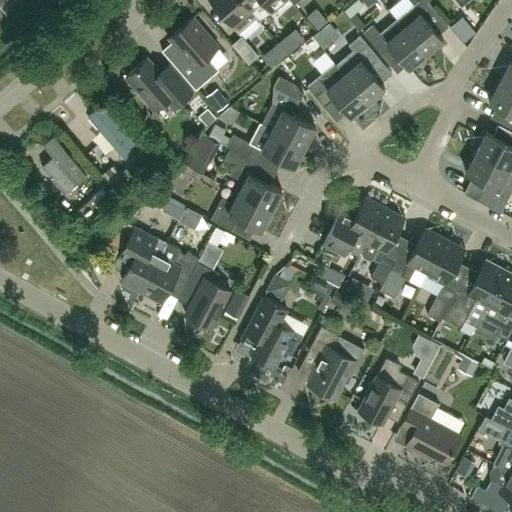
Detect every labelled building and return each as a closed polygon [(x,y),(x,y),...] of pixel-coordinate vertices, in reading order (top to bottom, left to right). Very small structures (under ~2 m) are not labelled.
[(257,17),(251,10),(250,9),(249,10),(241,0),(211,0),(228,19),(228,20),(239,32),(257,17)] [(241,0),(249,10),(250,9),(251,10),(262,0),(276,16),(291,3),(288,0),(241,0)] [(410,0),(414,4),(397,18),(426,53),(443,38),(421,12),(427,7),(424,4),(428,0),(410,0)] [(219,69),(207,55),(218,46),(193,16),(169,37),(187,57),(177,66),(196,89),(219,69)] [(426,53),(397,18),(380,32),(373,23),(363,31),(381,53),(391,45),(409,67),(426,53)] [(467,20),(457,28),(466,39),(476,31),(467,20)] [(344,73),(368,102),(385,87),(369,68),(381,58),(360,34),(348,44),(353,50),(345,56),(352,66),(344,73)] [(249,63),(259,55),(242,35),(232,44),(249,63)] [(325,47),(312,57),(320,67),(333,57),(325,47)] [(125,75),(154,109),(167,98),(174,107),(193,91),(169,63),(160,71),(147,56),(125,75)] [(500,80),(511,86),(511,60),(500,80)] [(335,62),(326,70),(307,85),(324,105),(334,96),(351,116),(368,102),(344,73),(335,62)] [(290,95),(282,109),(273,104),(262,123),(305,146),(316,126),(293,114),(304,93),(296,84),(280,75),(274,86),(290,95)] [(511,86),(500,80),(489,101),(511,112),(511,86)] [(101,113),(93,121),(117,149),(126,142),(101,113)] [(231,147),(248,156),(255,144),(295,166),(305,146),(262,123),(251,142),(233,133),(227,145),(231,147)] [(476,151),(510,168),(511,163),(511,137),(509,143),(487,131),(476,151)] [(68,193),(85,178),(50,137),(38,147),(48,158),(42,163),(68,193)] [(246,170),(252,158),(248,156),(231,147),(224,159),(235,165),(230,174),(244,181),(239,192),(272,209),(282,190),(246,170)] [(511,189),(511,168),(510,168),(476,151),(466,171),(486,182),(481,192),(504,205),(511,189)] [(127,181),(144,167),(136,158),(120,172),(127,181)] [(272,209),(239,192),(233,202),(223,197),(211,218),(233,229),(239,217),(262,229),(272,209)] [(349,245),(351,250),(357,253),(361,252),(367,241),(385,206),(365,195),(355,216),(339,207),(321,242),(327,245),(324,251),(336,258),(339,251),(345,254),(349,245)] [(93,197),(78,210),(85,219),(101,206),(93,197)] [(405,216),(385,206),(367,241),(361,252),(362,252),(363,256),(369,260),(373,258),(379,261),(371,276),(384,283),(395,261),(385,256),(405,216)] [(199,255),(211,260),(226,226),(214,221),(199,255)] [(142,290),(160,255),(167,241),(136,225),(121,254),(126,257),(130,265),(122,279),(142,290)] [(427,273),(446,237),(426,227),(408,261),(398,256),(395,261),(384,283),(380,289),(395,297),(406,277),(410,279),(416,267),(427,273)] [(466,248),(446,237),(427,273),(447,283),(466,248)] [(198,260),(200,257),(188,251),(186,254),(181,251),(181,249),(167,241),(160,255),(142,290),(162,300),(175,275),(187,281),(198,260)] [(456,292),(443,317),(462,327),(465,320),(475,325),(479,319),(480,319),(506,269),(486,258),(466,297),(456,292)] [(198,260),(187,281),(199,287),(186,313),(211,326),(231,289),(216,281),(220,272),(198,260)] [(511,305),(511,271),(506,269),(480,319),(500,329),(497,333),(508,339),(511,330),(511,313),(509,312),(511,305)] [(292,281),(276,274),(268,289),(284,297),(292,281)] [(221,315),(234,322),(250,292),(237,285),(221,315)] [(441,320),(443,317),(456,292),(443,285),(428,313),(441,320)] [(335,287),(329,300),(347,309),(353,297),(335,287)] [(302,334),(280,322),(288,308),(264,296),(246,329),(260,336),(251,352),(275,365),(283,349),(291,354),(302,334)] [(351,373),(358,360),(333,346),(340,334),(323,325),(309,350),(322,357),(308,382),(336,397),(349,372),(351,373)] [(401,364),(387,356),(359,409),(383,422),(396,397),(407,403),(420,380),(399,369),(401,364)] [(462,434),(458,432),(464,420),(448,412),(442,424),(431,418),(440,402),(419,391),(402,424),(414,430),(407,444),(420,451),(422,447),(448,461),(462,434)] [(511,399),(510,399),(498,421),(511,428),(511,399)] [(484,425),(475,441),(488,449),(498,433),(484,425)] [(492,462),(511,472),(511,433),(506,430),(500,441),(502,442),(492,462)] [(511,497),(511,472),(492,462),(487,471),(488,478),(495,481),(490,490),(478,484),(472,496),(496,509),(497,508),(501,509),(505,500),(502,497),(504,493),(511,497)]
